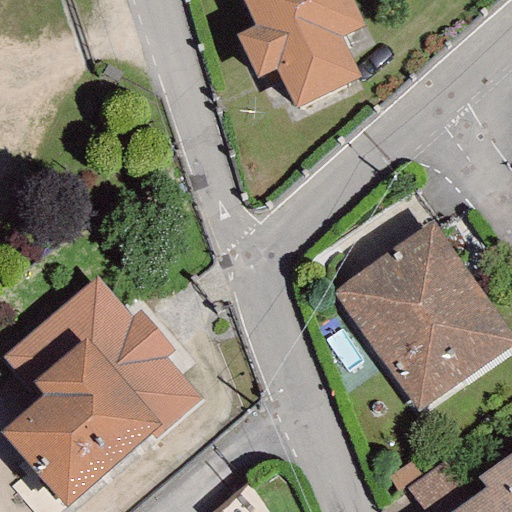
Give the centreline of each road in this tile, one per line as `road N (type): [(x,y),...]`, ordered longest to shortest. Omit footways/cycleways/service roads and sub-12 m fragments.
road 1 (residential): [(258,260),(511,26)]
road 2 (residential): [(160,0),(235,227),(258,260)]
road 3 (unclassified): [(258,260),(356,511)]
